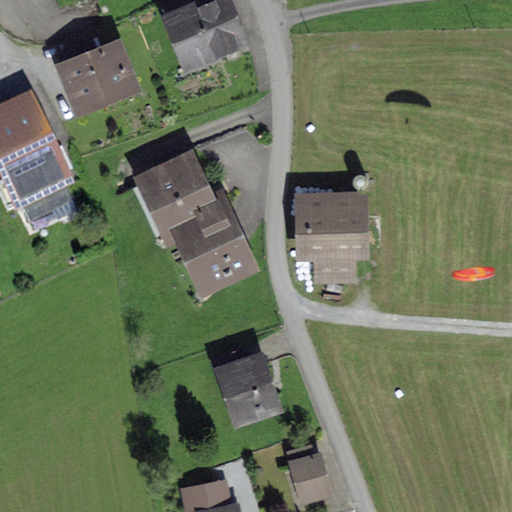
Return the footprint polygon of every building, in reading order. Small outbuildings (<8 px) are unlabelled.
[(227,0),(194,0),(156,16),(180,72),(246,44),(227,0)] [(61,68),(78,108),(130,87),(113,46),(102,51),(96,35),(70,45),(77,61),(61,68)] [(0,127),(0,192),(15,225),(70,199),(29,113),(0,127)] [(220,209),(212,213),(189,163),(138,186),(164,245),(173,242),(196,292),(247,269),(220,209)] [(321,254),(322,274),(354,273),(354,259),(368,259),(367,200),(305,201),(305,254),(321,254)] [(220,361),(239,419),(272,408),(253,350),(220,361)] [(295,453),(308,496),(325,491),(313,448),(295,453)]
